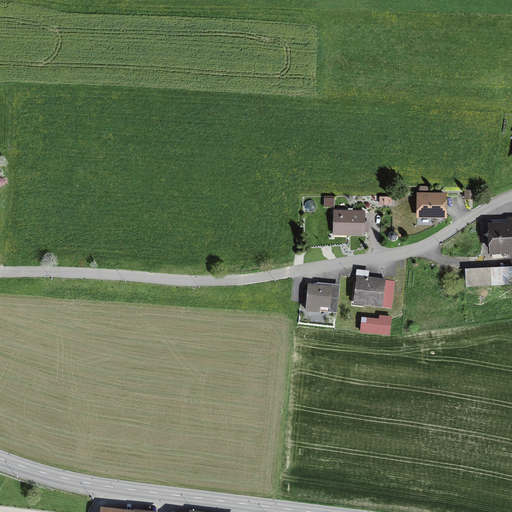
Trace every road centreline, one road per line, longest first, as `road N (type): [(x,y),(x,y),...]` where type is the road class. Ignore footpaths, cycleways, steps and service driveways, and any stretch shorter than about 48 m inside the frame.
road 1 (residential): [(0,270),(247,278),(421,246),(511,194)]
road 2 (tertiary): [(306,511),(77,481),(0,457)]
